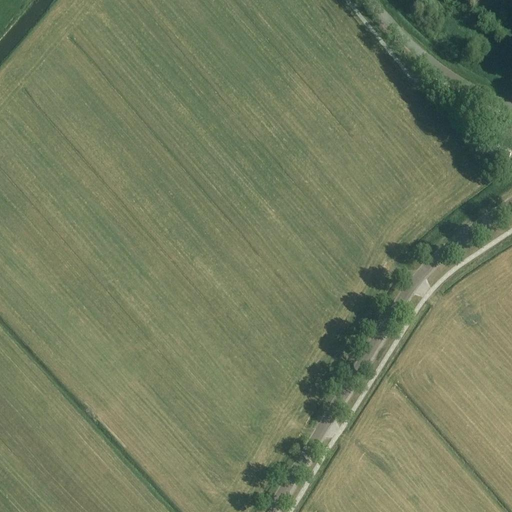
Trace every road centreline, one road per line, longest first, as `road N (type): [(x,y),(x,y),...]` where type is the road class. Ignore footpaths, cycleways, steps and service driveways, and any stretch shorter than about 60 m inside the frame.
road 1 (tertiary): [(270,511),(406,292),(432,262),(511,203)]
road 2 (unclassified): [(511,108),(435,66),(369,0)]
